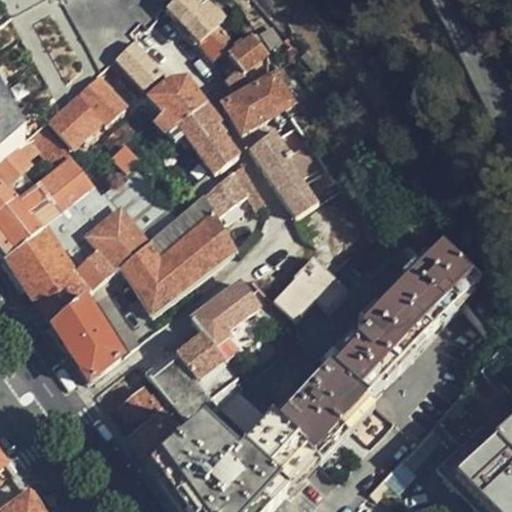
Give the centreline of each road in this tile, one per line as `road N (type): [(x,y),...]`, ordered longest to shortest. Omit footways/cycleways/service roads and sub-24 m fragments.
road 1 (tertiary): [(135,511),(0,322)]
road 2 (tertiary): [(0,398),(80,511)]
road 3 (residential): [(452,0),(511,109)]
